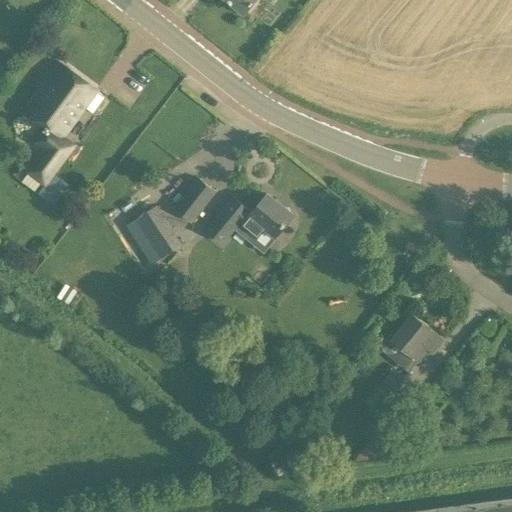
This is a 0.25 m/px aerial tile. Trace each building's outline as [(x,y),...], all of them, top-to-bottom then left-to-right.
[(227,0),(244,14),(255,0),(266,0),(269,2),(271,0),(227,0)] [(28,112),(45,124),(32,142),(42,150),(26,172),(27,173),(21,181),(34,190),(40,182),(45,185),(76,144),(63,135),(97,89),(63,65),(28,112)] [(191,223),(216,192),(199,178),(173,210),(191,223)] [(293,216),(267,194),(253,211),(232,195),(204,229),(222,245),(234,229),(251,242),(257,235),(268,244),(274,246),(281,242),(283,236),(280,232),(293,216)] [(182,244),(156,205),(126,225),(141,248),(152,240),(156,245),(153,247),(158,255),(161,253),(164,256),(182,244)] [(61,288),(58,294),(70,301),(73,296),(61,288)] [(443,340),(412,315),(395,336),(391,332),(380,345),(382,350),(407,372),(416,361),(417,362),(427,350),(432,354),(443,340)] [(417,387),(392,366),(376,386),(401,407),(417,387)] [(379,429),(358,455),(369,463),(390,437),(379,429)] [(289,465),(314,462),(312,441),(286,444),(289,465)]
